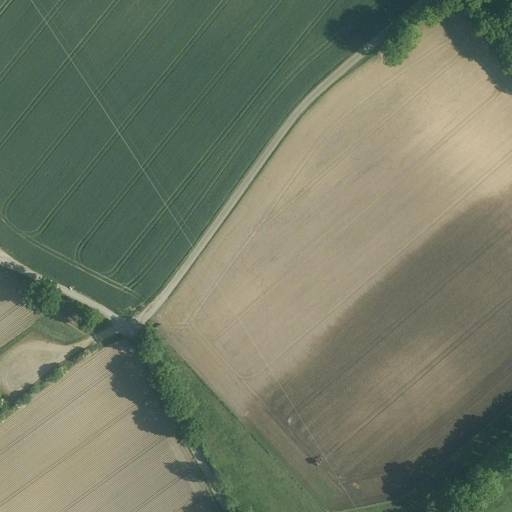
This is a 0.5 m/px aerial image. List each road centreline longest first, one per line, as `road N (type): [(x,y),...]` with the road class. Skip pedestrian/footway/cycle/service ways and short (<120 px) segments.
road 1 (unclassified): [(425,0),(296,113),(184,274),(132,332)]
road 2 (unclassified): [(132,332),(228,511)]
road 3 (unclassified): [(0,260),(103,309),(132,332)]
